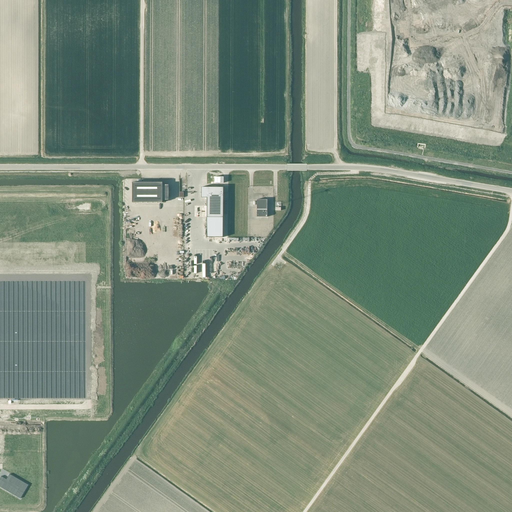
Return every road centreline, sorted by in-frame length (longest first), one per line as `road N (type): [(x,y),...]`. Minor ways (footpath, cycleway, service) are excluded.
road 1 (track): [(305,511),(507,235),(511,195)]
road 2 (unclassified): [(0,168),(307,167)]
road 3 (track): [(348,0),(351,143),(511,173)]
road 4 (unclassified): [(511,193),(307,167)]
road 5 (track): [(139,168),(138,0)]
